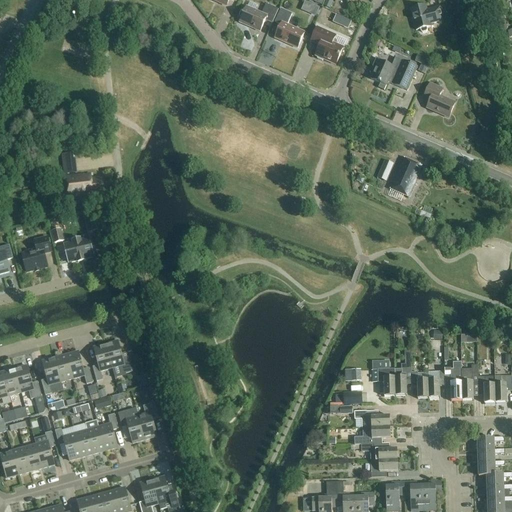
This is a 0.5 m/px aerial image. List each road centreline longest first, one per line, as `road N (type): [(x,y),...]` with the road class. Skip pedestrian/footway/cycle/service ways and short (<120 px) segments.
road 1 (residential): [(511,182),(334,104)]
road 2 (residential): [(334,104),(227,59),(180,0)]
road 3 (residential): [(453,511),(451,470),(435,456),(434,424),(511,423)]
road 4 (residential): [(0,501),(161,459)]
